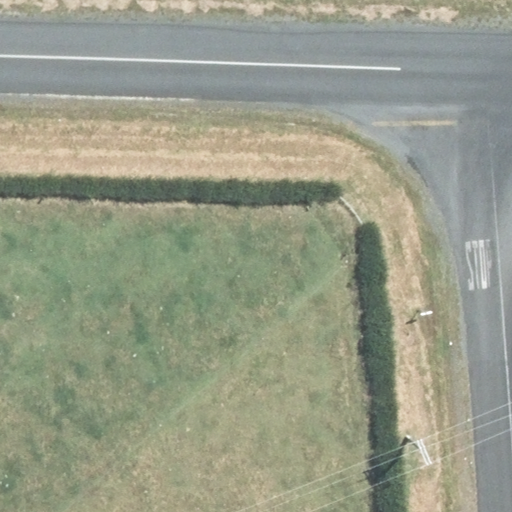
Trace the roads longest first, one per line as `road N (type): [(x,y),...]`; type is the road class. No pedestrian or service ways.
road 1 (unclassified): [(488,73),(0,58)]
road 2 (unclassified): [(488,73),(511,460)]
